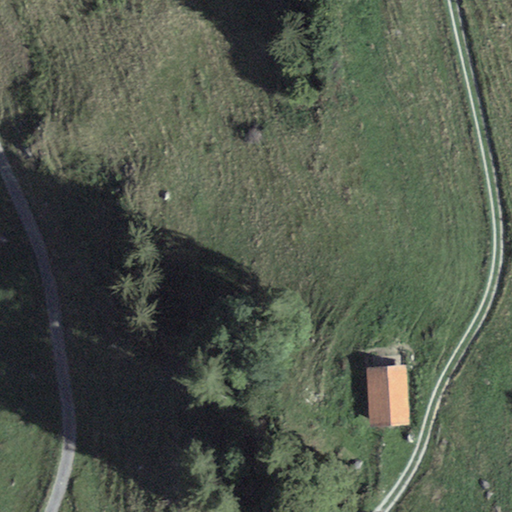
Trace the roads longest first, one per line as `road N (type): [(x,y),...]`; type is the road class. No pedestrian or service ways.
road 1 (track): [(388,511),(422,454),(444,378),(498,284),(500,206),(455,0)]
road 2 (unclassified): [(0,156),(46,272),(67,402),(67,458),(50,511)]
